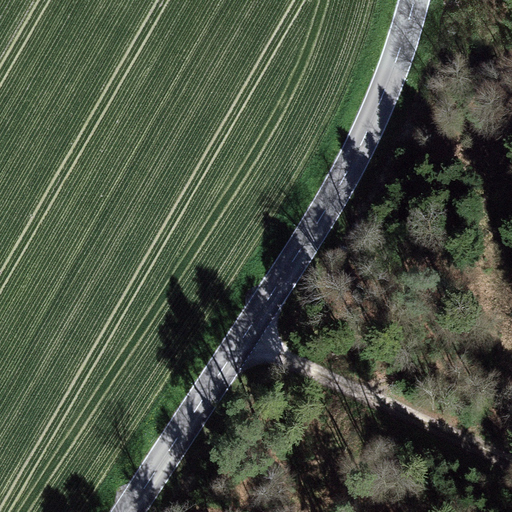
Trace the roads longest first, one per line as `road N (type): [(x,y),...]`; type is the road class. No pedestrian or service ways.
road 1 (secondary): [(128,511),(329,203),(376,110),(413,0)]
road 2 (track): [(511,465),(243,336)]
